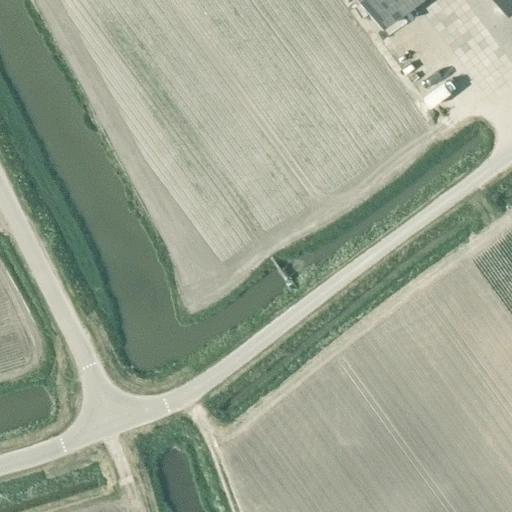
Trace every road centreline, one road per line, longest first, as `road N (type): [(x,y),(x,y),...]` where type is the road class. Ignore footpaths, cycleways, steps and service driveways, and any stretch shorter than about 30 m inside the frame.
road 1 (unclassified): [(109,426),(197,389),(511,157)]
road 2 (unclassified): [(109,426),(97,384),(0,198)]
